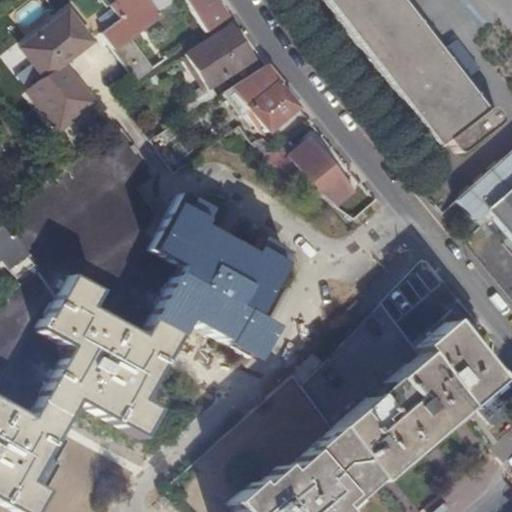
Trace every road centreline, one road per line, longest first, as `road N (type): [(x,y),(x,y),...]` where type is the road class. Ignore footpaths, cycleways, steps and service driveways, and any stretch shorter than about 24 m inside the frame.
road 1 (residential): [(243,0),(511,332)]
road 2 (unknown): [(173,184),(152,187),(63,249),(5,320)]
